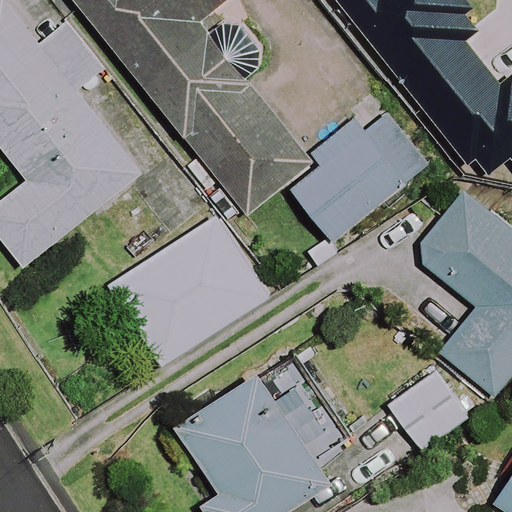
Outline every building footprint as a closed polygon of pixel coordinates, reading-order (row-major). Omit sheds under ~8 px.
[(30,28),(8,0),(1,0),(0,1),(0,140),(30,178),(0,201),(0,230),(26,264),(143,172),(78,89),(104,69),(55,8),(30,28)] [(310,156),(250,82),(267,69),(220,11),(233,0),(78,0),(251,213),(289,181),(314,161),(310,156)] [(390,110),(294,187),(336,239),(432,162),(390,110)] [(511,369),(511,231),(465,192),(414,252),(479,306),(443,349),(494,391),(511,369)] [(271,296),(220,215),(111,284),(162,365),(271,296)] [(471,414),(441,369),(392,402),(422,447),(471,414)] [(287,511),(334,482),(263,370),(180,423),(224,491),(205,504),(210,511),(287,511)] [(511,488),(502,504),(511,510),(511,488)]
